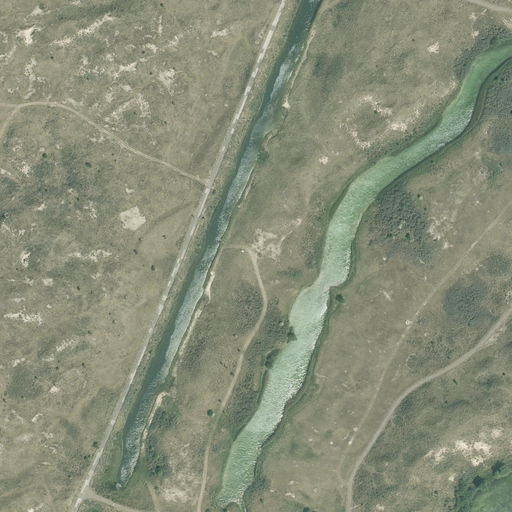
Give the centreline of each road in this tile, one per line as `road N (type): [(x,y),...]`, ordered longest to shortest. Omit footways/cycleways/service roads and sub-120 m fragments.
road 1 (track): [(74,511),(285,0)]
road 2 (track): [(0,135),(19,106),(53,104),(210,183)]
road 3 (track): [(214,426),(265,311),(253,257),(224,245)]
road 4 (track): [(199,511),(214,426),(157,404)]
